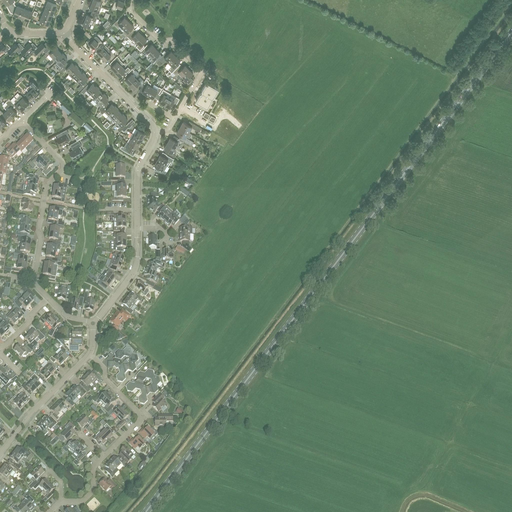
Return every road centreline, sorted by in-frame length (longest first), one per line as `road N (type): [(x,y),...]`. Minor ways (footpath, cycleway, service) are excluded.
road 1 (primary): [(145,511),(511,31)]
road 2 (residential): [(181,107),(203,70),(132,12),(134,0)]
road 3 (residential): [(156,133),(62,31)]
road 4 (residential): [(0,452),(90,354)]
road 5 (residential): [(105,455),(137,410),(90,354)]
